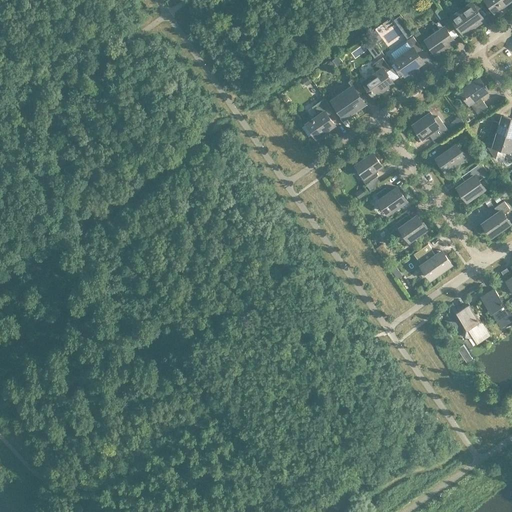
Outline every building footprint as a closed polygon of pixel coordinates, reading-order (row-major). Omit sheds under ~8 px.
[(463,0),(458,4),(461,9),(452,16),(464,32),(481,20),(479,17),(481,15),(478,10),(483,6),(479,0),(463,0)] [(487,0),(495,10),(501,6),(502,4),(505,2),(507,2),(509,0),(487,0)] [(398,13),(393,17),(396,22),(402,18),(398,13)] [(453,28),(446,18),(441,21),(444,26),(426,39),(427,41),(426,42),(431,48),(432,47),(435,52),(454,39),(448,31),(453,28)] [(416,27),(412,30),(417,37),(420,34),(421,34),(416,27)] [(376,42),(382,38),(375,28),(370,33),(376,42)] [(412,48),(407,51),(405,48),(400,48),(392,53),(396,59),(395,59),(405,73),(423,61),(417,53),(422,49),(413,36),(407,40),(412,48)] [(343,60),(339,54),(332,59),(335,63),(337,64),(343,60)] [(391,69),(383,57),(373,64),(378,71),(364,80),(374,95),(393,82),(386,72),(391,69)] [(308,76),(303,79),(306,85),(311,81),(308,76)] [(358,94),(360,93),(364,90),(355,77),(349,81),(352,86),(333,100),(345,116),(364,102),(358,94)] [(475,107),(474,108),(478,113),(488,107),(484,101),(483,101),(479,96),(488,89),(479,77),(461,90),(470,102),(471,101),(475,107)] [(334,111),(325,98),(312,106),(318,115),(307,122),(317,136),(334,123),(328,115),(334,111)] [(435,118),(430,112),(414,124),(423,137),(429,133),(435,141),(449,131),(448,131),(446,132),(441,124),(443,123),(438,116),(435,118)] [(459,115),(451,121),(456,128),(464,122),(459,115)] [(492,124),(486,144),(496,158),(495,157),(498,146),(510,149),(510,148),(511,149),(511,118),(503,116),(501,124),(499,126),(492,124)] [(453,146),(452,145),(449,140),(443,145),(447,150),(437,157),(446,170),(465,157),(456,144),(453,146)] [(381,165),(373,152),(356,164),(365,176),(362,178),(366,183),(378,175),(376,169),(381,165)] [(489,173),(481,162),(467,172),(471,177),(458,187),(467,200),(484,188),(479,180),(489,173)] [(363,187),(355,192),(358,197),(366,191),(363,187)] [(389,192),(385,187),(376,194),(380,199),(379,199),(380,200),(378,201),(383,208),(384,206),(388,212),(406,199),(397,187),(389,192)] [(510,208),(504,200),(495,207),(498,212),(483,222),(492,235),(510,222),(504,213),(510,208)] [(417,215),(410,220),(406,215),(396,223),(400,228),(401,227),(410,239),(426,228),(417,215)] [(432,249),(428,243),(414,253),(418,259),(431,278),(451,264),(445,255),(443,257),(439,252),(435,255),(432,249)] [(399,271),(396,266),(391,269),(394,274),(399,271)] [(501,324),(511,317),(511,315),(494,289),(483,296),(501,324)] [(459,313),(467,325),(465,337),(477,339),(478,340),(489,333),(470,305),(459,313)] [(473,358),(464,345),(457,349),(466,363),(473,358)]
